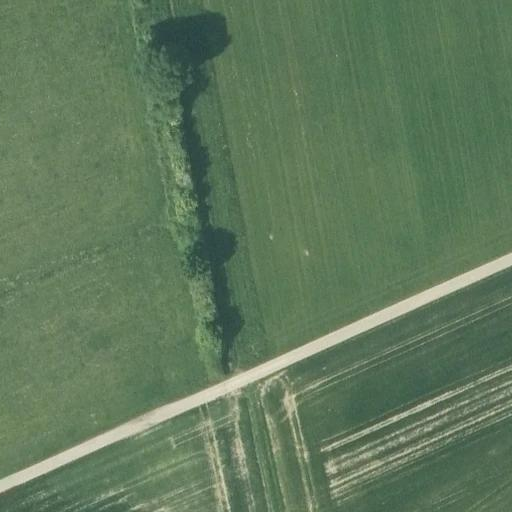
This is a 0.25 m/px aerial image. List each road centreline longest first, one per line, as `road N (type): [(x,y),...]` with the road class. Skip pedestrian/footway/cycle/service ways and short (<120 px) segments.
road 1 (track): [(0,489),(511,259)]
road 2 (track): [(166,0),(266,511)]
